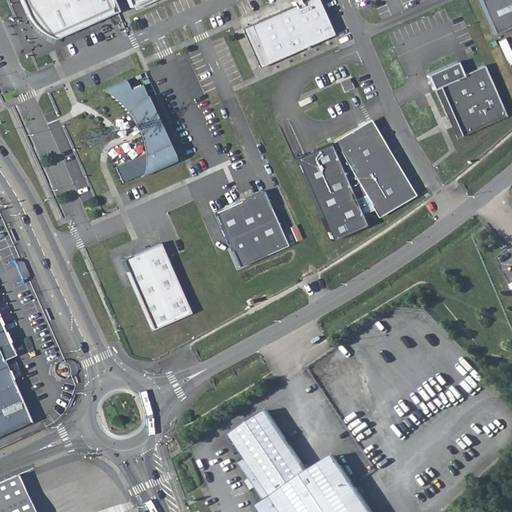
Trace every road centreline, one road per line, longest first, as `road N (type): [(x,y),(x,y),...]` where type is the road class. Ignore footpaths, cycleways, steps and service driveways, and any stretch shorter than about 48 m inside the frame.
road 1 (unclassified): [(511,174),(454,222),(238,353)]
road 2 (secondary): [(117,378),(0,148)]
road 3 (secondary): [(0,175),(96,387)]
